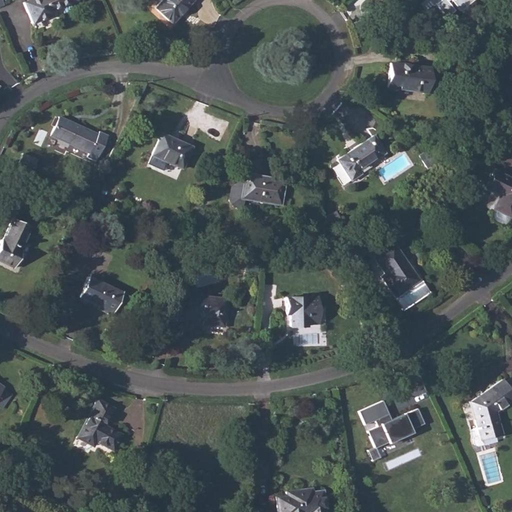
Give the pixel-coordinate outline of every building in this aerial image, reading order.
[(28,0),(23,2),(32,23),(51,15),(49,11),(73,0),(28,0)] [(161,0),(154,8),(171,22),(191,0),(161,0)] [(389,62),(386,88),(425,92),(428,67),(409,65),(408,64),(400,63),(400,64),(389,62)] [(86,157),(95,161),(106,135),(98,131),(97,134),(58,116),(49,135),(88,152),(86,157)] [(190,147),(160,134),(151,155),(181,168),(190,147)] [(371,136),(336,160),(350,180),(360,174),(357,171),(381,154),(383,153),(371,136)] [(22,153),(18,162),(32,168),(36,160),(22,153)] [(498,196),(491,209),(490,212),(490,219),(500,224),(504,222),(507,217),(508,218),(511,210),(511,179),(491,170),(482,188),(497,195),(498,196)] [(227,201),(232,207),(239,208),(240,198),(241,196),(256,198),(256,201),(279,205),(283,180),(260,176),(259,178),(244,175),(242,184),(237,183),(229,187),(227,201)] [(0,246),(0,262),(13,268),(22,250),(19,248),(29,227),(11,218),(1,241),(0,240),(0,244),(1,245),(0,246)] [(391,241),(371,255),(383,274),(379,277),(393,297),(418,280),(407,265),(405,266),(401,259),(402,258),(391,241)] [(87,276),(78,296),(98,306),(97,309),(110,316),(112,312),(121,292),(87,276)] [(224,314),(215,313),(216,297),(177,294),(175,317),(202,319),(201,324),(222,326),(224,314)] [(315,297),(284,297),(284,314),(288,313),(288,326),(305,326),(305,323),(316,323),(315,297)] [(511,396),(500,379),(467,401),(472,419),(473,419),(475,428),(471,429),(473,436),(471,438),(473,443),(475,445),(481,443),(480,438),(494,435),(489,414),(493,411),(511,397),(511,396)] [(95,399),(75,436),(91,444),(94,440),(111,449),(119,434),(102,425),(111,407),(95,399)] [(386,444),(374,446),(377,466),(402,463),(403,469),(424,466),(423,460),(419,433),(398,436),(399,442),(396,443),(396,445),(387,446),(386,444)] [(302,489),(283,492),(284,495),(273,497),(275,511),(322,511),(319,490),(303,492),(302,489)]
